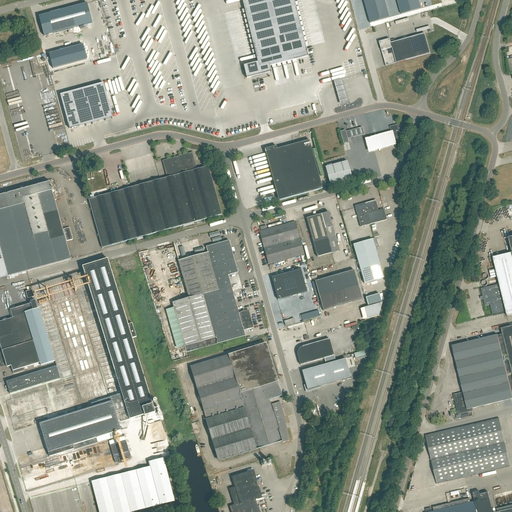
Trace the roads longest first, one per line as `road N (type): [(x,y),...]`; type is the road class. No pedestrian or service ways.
road 1 (unclassified): [(394,511),(495,153),(489,134)]
road 2 (unclassified): [(284,511),(301,426),(242,216)]
road 3 (unclassified): [(0,285),(242,216)]
road 4 (unclassified): [(0,177),(150,136),(224,145)]
road 5 (unclassified): [(242,216),(396,173),(419,112)]
road 6 (unclassified): [(224,145),(382,105)]
road 7 (unclassified): [(489,134),(506,109),(495,59),(506,0)]
road 8 (unclassified): [(419,112),(430,81),(468,37),(480,0)]
